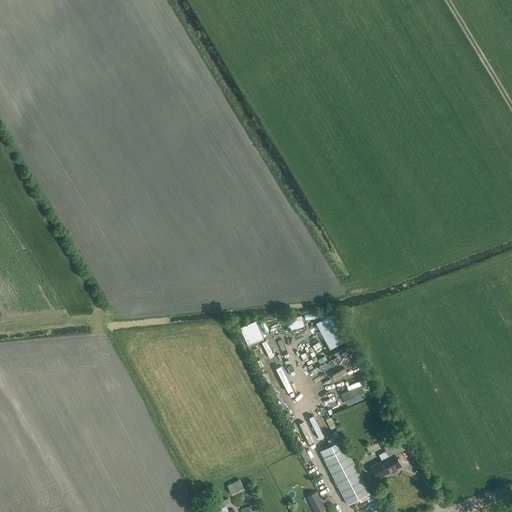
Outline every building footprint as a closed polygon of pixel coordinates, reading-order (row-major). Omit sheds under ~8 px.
[(303,314),(290,317),(294,329),(306,325),(303,314)] [(315,324),(329,350),(348,340),(334,314),(315,324)] [(243,326),(251,343),(266,336),(258,319),(243,326)] [(301,347),(317,339),(314,334),(299,342),(301,347)] [(362,381),(349,386),(351,389),(343,392),(345,400),(366,392),(362,381)] [(388,457),(369,466),(377,480),(391,473),(391,474),(397,471),(396,469),(402,466),(395,455),(404,450),(399,439),(383,447),(388,457)] [(320,451),(348,505),(370,494),(342,441),(320,451)] [(232,496),(245,490),(240,479),(227,486),(232,496)] [(315,511),(320,511),(326,510),(317,492),(307,496),(315,511)]
